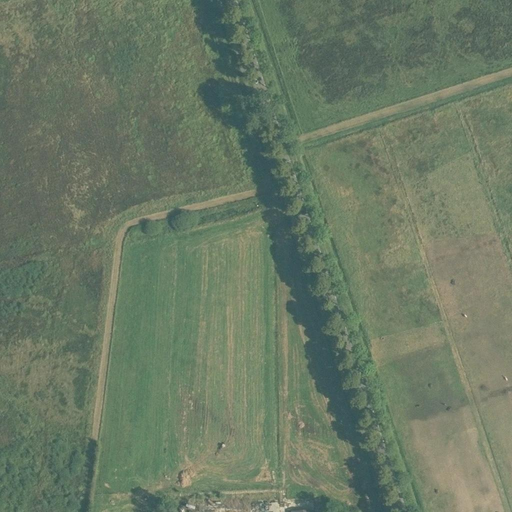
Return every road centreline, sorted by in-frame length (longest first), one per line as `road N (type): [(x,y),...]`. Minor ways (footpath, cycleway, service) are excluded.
road 1 (tertiary): [(399,511),(230,0)]
road 2 (track): [(511,72),(280,147)]
